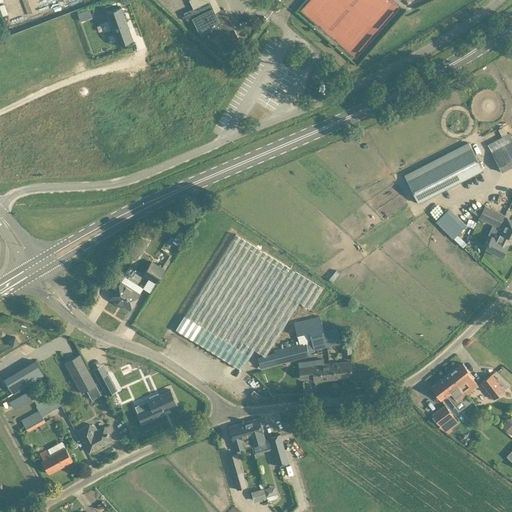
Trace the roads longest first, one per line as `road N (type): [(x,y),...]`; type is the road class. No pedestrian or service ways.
road 1 (unclassified): [(500,0),(342,90),(120,184),(44,186),(0,202)]
road 2 (secondary): [(135,210),(369,107),(511,26)]
road 3 (unclassified): [(223,414),(377,392),(439,362),(503,301)]
road 4 (unclassified): [(37,511),(223,414)]
road 5 (unclassified): [(66,311),(167,363),(223,414)]
road 6 (residential): [(144,53),(0,112)]
